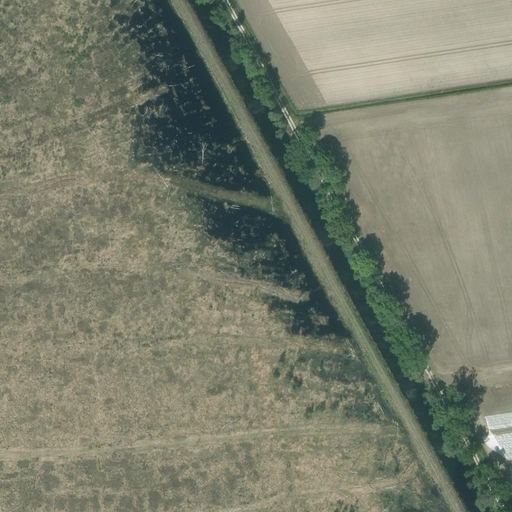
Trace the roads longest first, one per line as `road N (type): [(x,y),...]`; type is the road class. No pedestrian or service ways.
road 1 (track): [(177,0),(455,511)]
road 2 (track): [(501,511),(224,0)]
